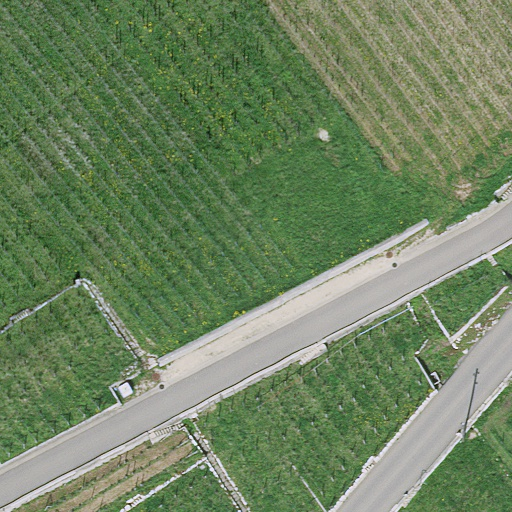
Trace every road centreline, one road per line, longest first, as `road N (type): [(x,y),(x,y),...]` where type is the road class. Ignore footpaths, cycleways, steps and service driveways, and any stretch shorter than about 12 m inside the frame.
road 1 (track): [(0,491),(511,215)]
road 2 (unclassified): [(357,511),(511,333)]
